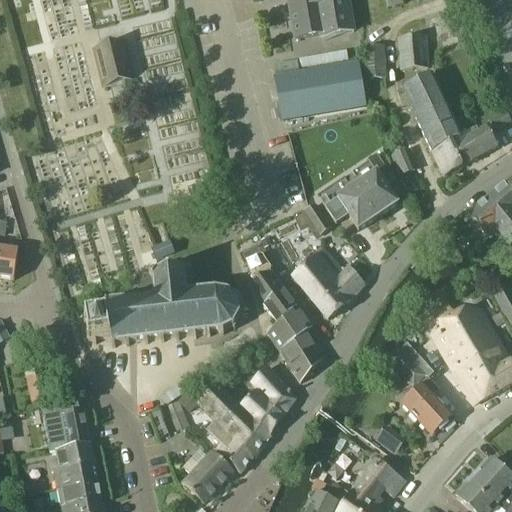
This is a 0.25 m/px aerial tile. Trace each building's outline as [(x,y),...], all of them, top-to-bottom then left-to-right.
[(353,34),(347,0),(288,0),(295,41),(321,37),(321,39),(353,34)] [(401,0),(384,0),(387,10),(404,7),(403,3),(401,0)] [(429,72),(426,39),(397,41),(400,74),(429,72)] [(133,79),(124,44),(93,51),(102,87),(133,79)] [(384,48),(383,48),(362,49),(364,82),(386,81),(384,48)] [(275,78),(282,122),(368,108),(360,63),(275,78)] [(461,138),(446,107),(432,77),(402,92),(432,155),(450,145),(461,139),(461,138)] [(506,114),(488,123),(493,133),(511,124),(506,114)] [(461,139),(450,145),(462,169),(496,151),(484,130),(473,136),(471,132),(461,138),(461,139)] [(462,169),(450,145),(432,155),(443,179),(453,173),(453,174),(462,169)] [(407,152),(391,160),(400,180),(415,173),(407,152)] [(367,162),(376,176),(331,206),(326,198),(319,202),(325,211),(335,227),(348,219),(358,233),(397,207),(385,190),(395,183),(386,170),(385,170),(376,156),(367,162)] [(511,180),(506,185),(491,197),(506,216),(511,212),(511,180)] [(467,216),(482,235),(506,216),(491,197),(467,216)] [(306,214),(303,215),(313,229),(324,221),(316,209),(306,214)] [(509,250),(511,247),(511,212),(506,216),(482,235),(486,240),(488,243),(497,235),(509,250)] [(190,224),(174,232),(185,254),(201,246),(190,224)] [(313,229),(308,232),(315,242),(320,239),(313,229)] [(339,234),(328,240),(331,246),(343,241),(339,234)] [(237,246),(245,264),(257,259),(249,240),(237,246)] [(154,251),(150,252),(155,264),(174,257),(169,245),(156,250),(154,251)] [(0,251),(0,280),(13,282),(18,254),(0,251)] [(333,294),(345,308),(352,301),(364,289),(348,270),(343,275),(324,253),(307,267),(318,281),(325,276),(337,291),(333,294)] [(253,283),(270,275),(271,270),(261,257),(257,259),(245,264),(253,283)] [(328,322),(345,308),(333,294),(337,291),(325,276),(318,281),(307,267),(292,280),(328,322)] [(111,348),(128,345),(221,334),(232,329),(238,318),(237,305),(228,294),(213,292),(187,295),(184,272),(151,276),(135,278),(138,301),(105,305),(106,319),(86,322),(88,343),(110,340),(111,348)] [(269,337),(279,354),(307,334),(311,331),(296,310),(296,311),(270,275),(253,283),(265,308),(263,309),(273,323),(269,326),(273,332),(269,337)] [(511,304),(501,310),(511,328),(511,304)] [(464,312),(452,318),(448,311),(425,324),(473,409),(511,387),(511,368),(480,313),(464,312)] [(1,323),(0,323),(0,346),(10,341),(1,323)] [(323,362),(307,334),(279,354),(300,386),(323,362)] [(433,375),(407,346),(401,352),(413,365),(425,379),(427,381),(433,375)] [(413,365),(401,352),(399,350),(387,361),(401,376),(413,365)] [(251,387),(256,394),(268,406),(282,421),(295,403),(294,402),(283,388),(268,371),(251,387)] [(31,405),(50,401),(43,372),(24,376),(31,405)] [(443,434),(455,422),(454,421),(433,398),(439,392),(428,381),(422,386),(424,389),(418,394),(404,406),(410,413),(409,413),(433,439),(441,432),(443,434)] [(198,408),(215,425),(253,461),(266,445),(282,421),(268,406),(256,394),(239,410),(218,388),(198,408)] [(186,395),(179,402),(189,413),(196,406),(186,395)] [(54,454),(90,447),(84,413),(80,413),(77,401),(41,410),(49,456),(55,455),(54,454)] [(165,409),(151,414),(161,440),(175,434),(165,409)] [(253,461),(215,425),(206,433),(221,448),(216,453),(240,477),(253,461)] [(404,445),(385,430),(375,443),(395,457),(404,445)] [(94,466),(90,447),(54,454),(55,455),(57,465),(58,473),(53,474),(56,493),(97,486),(94,466)] [(211,455),(182,486),(203,507),(233,476),(211,455)] [(405,484),(375,462),(351,494),(338,511),(377,511),(381,505),(376,502),(383,493),(393,500),(405,484)] [(511,482),(490,462),(474,480),(498,502),(501,498),(511,508),(511,482)] [(58,473),(57,465),(48,466),(50,474),(53,474),(58,473)] [(498,502),(474,480),(471,483),(466,483),(463,486),(463,492),(455,500),(468,511),(493,511),(496,509),(500,511),(511,511),(511,508),(501,498),(498,502)] [(60,511),(101,504),(97,486),(56,493),(60,511)] [(332,486),(326,497),(339,504),(345,492),(332,486)] [(333,511),(337,505),(315,494),(306,511),(333,511)] [(42,511),(41,503),(27,504),(28,511),(42,511)]
